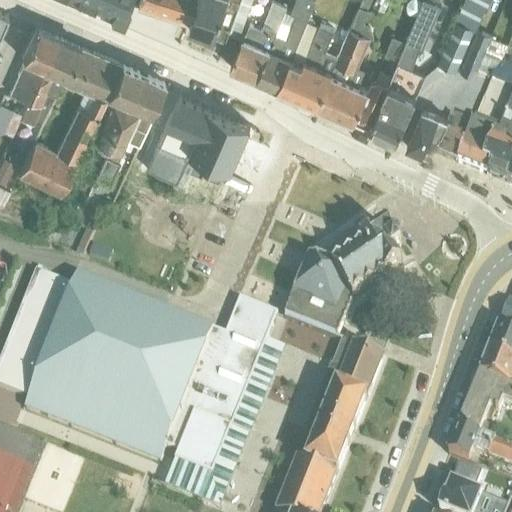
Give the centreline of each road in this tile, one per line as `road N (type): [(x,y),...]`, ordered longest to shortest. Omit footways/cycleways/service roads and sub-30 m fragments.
road 1 (tertiary): [(505,259),(462,205),(261,96),(40,0)]
road 2 (secondary): [(397,511),(474,299),(505,259)]
